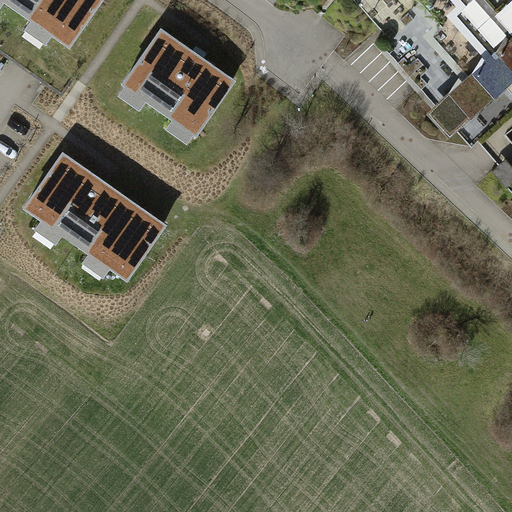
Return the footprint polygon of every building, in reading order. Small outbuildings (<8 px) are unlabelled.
[(0,0),(0,7),(72,57),(110,0),(0,0)] [(416,0),(362,0),(360,3),(386,33),(377,41),(437,109),(433,113),(454,136),(462,131),(475,147),(511,113),(511,92),(476,114),(455,93),(465,74),(432,33),(440,24),(416,0)] [(416,0),(440,24),(432,33),(465,74),(455,93),(476,114),(511,92),(511,55),(505,48),(511,35),(511,33),(480,0),(416,0)] [(511,0),(480,0),(511,33),(511,35),(505,48),(511,55),(511,0)] [(162,25),(114,94),(194,149),(241,80),(162,25)] [(59,154),(17,214),(129,291),(170,230),(59,154)]
